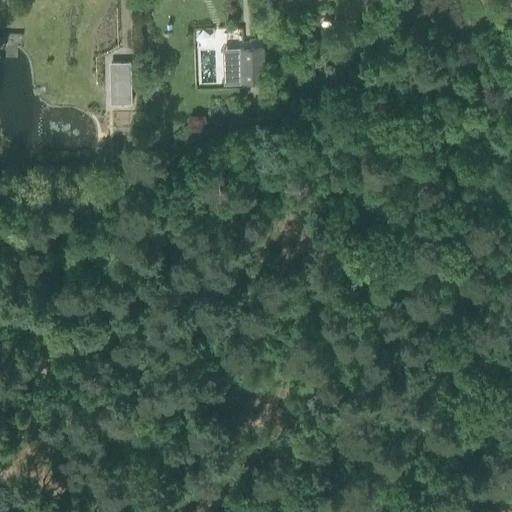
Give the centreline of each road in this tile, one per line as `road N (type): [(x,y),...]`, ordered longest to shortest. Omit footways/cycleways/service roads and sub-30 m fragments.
road 1 (track): [(511,441),(294,130),(255,121)]
road 2 (track): [(331,511),(481,404)]
road 3 (track): [(75,387),(154,511)]
